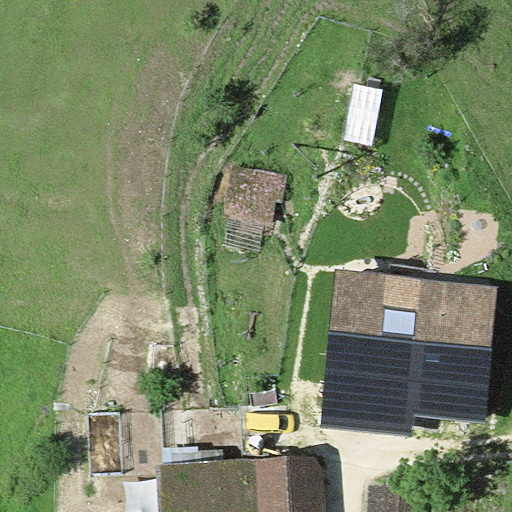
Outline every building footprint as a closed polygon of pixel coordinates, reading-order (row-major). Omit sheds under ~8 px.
[(381,89),(353,84),(343,139),(371,144),(381,89)] [(288,173),(233,164),(225,215),(273,223),(277,201),(283,202),(288,173)] [(499,284),(338,268),(323,424),(413,432),(415,414),(484,421),(499,284)] [(259,511),(325,511),(324,469),(316,455),(257,457),(259,511)] [(158,461),(160,511),(259,511),(257,457),(158,461)] [(370,482),(367,511),(422,511),(425,487),(370,482)]
